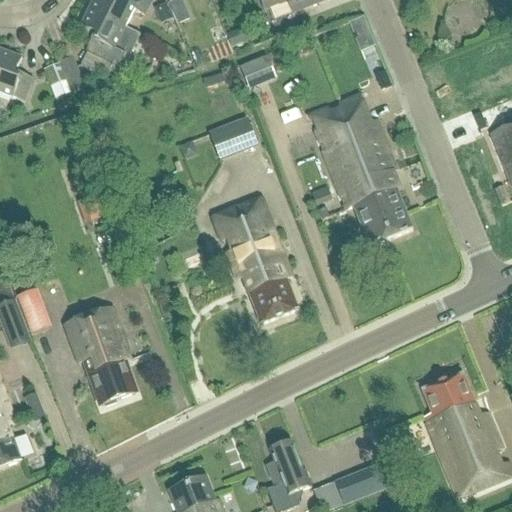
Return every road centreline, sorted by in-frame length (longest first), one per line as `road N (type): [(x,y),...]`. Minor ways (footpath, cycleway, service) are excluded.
road 1 (tertiary): [(33,511),(494,289)]
road 2 (residential): [(377,0),(494,289)]
